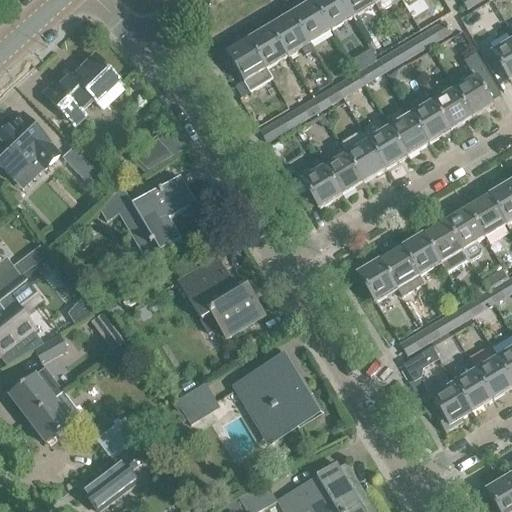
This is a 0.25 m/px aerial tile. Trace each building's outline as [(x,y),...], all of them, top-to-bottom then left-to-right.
[(341,0),(320,0),(314,4),(331,32),(353,19),(341,0)] [(371,0),(341,0),(353,19),(375,6),(371,0)] [(460,0),(467,11),(478,4),(475,0),(460,0)] [(314,4),(292,17),(309,45),(331,32),(314,4)] [(309,45),(292,17),(270,30),(287,58),(301,50),(305,58),(314,53),(309,45)] [(440,41),(451,34),(444,23),(433,30),(440,41)] [(265,71),(266,71),(287,58),(270,30),(248,43),(265,71)] [(429,48),(440,41),(433,30),(422,36),(429,48)] [(418,54),(429,48),(422,36),(411,43),(418,54)] [(511,42),(493,54),(510,83),(511,81),(511,42)] [(242,99),(272,81),(266,71),(265,71),(248,43),(239,48),(237,45),(219,56),(230,74),(236,71),(244,85),(236,89),(242,99)] [(407,61),(418,54),(411,43),(400,49),(407,61)] [(396,67),(407,61),(400,49),(389,55),(396,67)] [(371,51),(350,63),(357,74),(377,62),(371,51)] [(385,74),(396,67),(389,55),(378,62),(385,74)] [(466,84),(455,91),(472,119),(494,106),(482,87),(490,82),(475,56),(463,63),(468,73),(461,77),(466,84)] [(124,88),(96,58),(94,60),(93,59),(85,67),(86,68),(73,80),(68,74),(66,76),(65,75),(56,84),(57,85),(45,97),(75,129),(75,128),(77,131),(89,120),(86,118),(84,115),(96,105),(101,110),(124,88)] [(374,80),(385,74),(378,62),(367,68),(374,80)] [(363,87),(374,80),(367,68),(356,75),(363,87)] [(352,93),(363,87),(356,75),(345,81),(352,93)] [(334,88),(341,100),(352,93),(345,81),(334,88)] [(331,106),(341,100),(334,88),(323,94),(331,106)] [(450,133),(472,119),(455,91),(433,104),(450,133)] [(320,113),(331,106),(323,94),(312,101),(320,113)] [(309,119),(320,113),(312,101),(301,107),(309,119)] [(429,146),(450,133),(433,104),(411,117),(429,146)] [(298,126),(309,119),(301,107),(291,113),(298,126)] [(287,132),(298,126),(291,113),(280,120),(287,132)] [(0,168),(13,182),(35,161),(45,171),(61,157),(23,117),(0,138),(0,168)] [(407,159),(429,146),(411,117),(389,130),(407,159)] [(266,145),(287,132),(280,120),(259,132),(266,145)] [(385,172),(407,159),(389,130),(367,143),(385,172)] [(385,172),(367,143),(361,133),(340,146),(346,156),(363,185),(385,172)] [(148,173),(172,159),(157,142),(136,161),(148,173)] [(89,188),(99,178),(74,150),(63,160),(89,188)] [(346,156),(324,169),(341,198),(363,185),(346,156)] [(319,211),(341,198),(324,169),(302,182),(319,211)] [(99,210),(107,223),(119,216),(147,263),(182,242),(170,222),(197,206),(181,179),(133,207),(124,192),(113,198),(99,210)] [(507,227),(511,223),(511,185),(511,184),(489,198),(507,227)] [(485,240),(507,227),(489,198),(467,211),(485,240)] [(467,211),(446,224),(463,253),(469,262),(470,264),(479,258),(481,256),(482,253),(482,250),(478,244),(485,240),(467,211)] [(469,262),(463,253),(446,224),(424,237),(441,266),(447,275),(469,262)] [(424,237),(402,250),(419,279),(441,266),(424,237)] [(2,263),(0,259),(0,294),(21,278),(50,256),(43,247),(14,269),(7,260),(2,263)] [(397,292),(419,279),(402,250),(380,263),(397,292)] [(226,341),(263,319),(254,302),(252,303),(247,295),(252,292),(246,281),(233,289),(217,263),(179,285),(201,322),(200,322),(208,336),(219,330),(226,341)] [(375,305),(397,292),(380,263),(358,276),(375,305)] [(481,283),(488,294),(499,288),(510,281),(508,277),(503,270),(481,283)] [(34,331),(17,310),(35,296),(21,278),(0,294),(0,357),(1,357),(0,356),(0,355),(12,346),(13,347),(34,331)] [(506,299),(511,295),(511,284),(510,281),(499,288),(506,299)] [(495,305),(506,299),(499,288),(488,294),(495,305)] [(484,312),(495,305),(488,294),(477,301),(484,312)] [(473,318),(484,312),(477,301),(466,307),(473,318)] [(106,311),(112,321),(124,313),(118,304),(106,311)] [(462,325),(472,319),(473,318),(466,307),(455,314),(462,325)] [(451,331),(462,325),(455,314),(444,320),(451,331)] [(440,338),(451,331),(444,320),(433,327),(440,338)] [(429,345),(440,338),(433,327),(422,334),(429,345)] [(418,351),(429,345),(422,334),(411,340),(418,351)] [(42,367),(68,352),(60,338),(34,353),(42,367)] [(407,358),(418,351),(411,340),(400,347),(407,358)] [(432,350),(403,367),(414,384),(421,380),(422,371),(439,362),(432,350)] [(511,384),(511,351),(497,360),(511,384)] [(493,402),(511,390),(511,384),(497,360),(475,373),(493,402)] [(320,412),(289,361),(229,397),(260,448),(320,412)] [(28,422),(55,402),(55,401),(64,394),(45,371),(37,378),(36,377),(9,398),(28,422)] [(471,415),(493,402),(475,373),(454,386),(471,415)] [(186,422),(216,404),(205,386),(175,404),(186,422)] [(461,421),(471,415),(454,386),(444,392),(442,388),(430,396),(440,414),(435,417),(446,435),(463,425),(461,421)] [(73,426),(82,419),(64,394),(55,401),(55,402),(28,422),(47,447),(74,426),(73,426)] [(113,464),(137,446),(142,442),(127,422),(98,443),(113,464)] [(149,464),(137,446),(113,464),(118,470),(84,495),(96,511),(105,511),(139,487),(132,477),(149,464)] [(374,511),(347,466),(319,482),(317,479),(282,499),(283,500),(289,511),(312,511),(315,510),(316,511),(374,511)] [(511,511),(511,484),(509,479),(487,492),(498,511),(511,511)] [(264,487),(266,486),(265,485),(238,501),(244,511),(263,511),(275,505),(264,487)] [(227,511),(241,511),(244,511),(238,501),(225,509),(227,511)]
